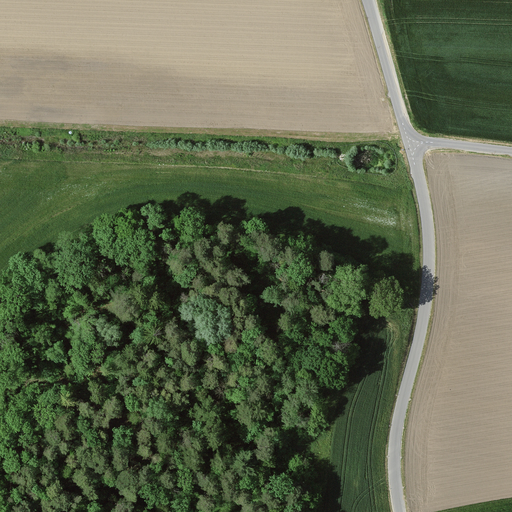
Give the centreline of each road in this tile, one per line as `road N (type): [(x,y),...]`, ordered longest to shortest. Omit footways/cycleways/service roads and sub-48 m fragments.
road 1 (tertiary): [(408,142),(429,260),(395,438),(399,511)]
road 2 (tertiary): [(365,0),(408,142)]
